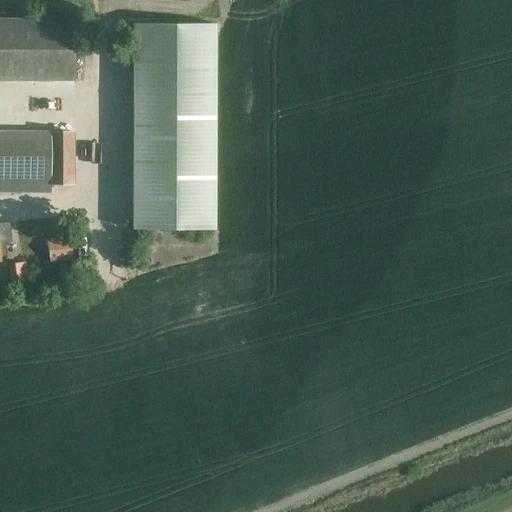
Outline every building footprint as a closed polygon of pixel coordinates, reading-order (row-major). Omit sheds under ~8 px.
[(0,80),(74,81),(75,19),(0,18),(0,80)] [(132,25),(132,228),(213,228),(214,26),(132,25)] [(72,183),(72,131),(0,131),(0,191),(49,191),(49,183),(72,183)] [(9,223),(0,223),(0,261),(0,262),(0,258),(0,255),(6,255),(5,243),(11,242),(9,223)] [(49,260),(73,258),(72,238),(48,240),(49,260)]
